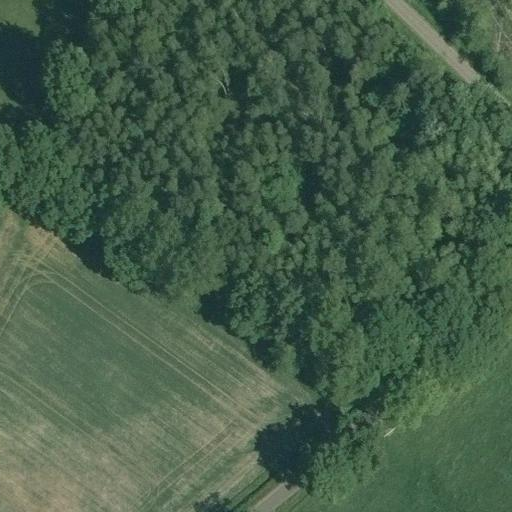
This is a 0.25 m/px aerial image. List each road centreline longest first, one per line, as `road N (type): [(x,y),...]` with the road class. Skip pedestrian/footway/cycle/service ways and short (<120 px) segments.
road 1 (unclassified): [(264,511),(511,301)]
road 2 (unclassified): [(511,115),(390,0)]
